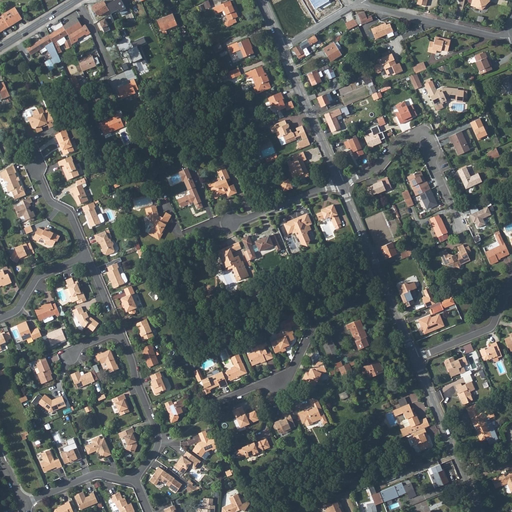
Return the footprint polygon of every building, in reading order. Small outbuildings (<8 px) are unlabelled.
[(112,13),(119,10),(122,15),(128,11),(122,0),(115,0),(107,5),(106,5),(110,10),(112,13)] [(223,10),(228,19),(225,21),(226,24),(228,26),(233,23),(233,22),(237,20),(236,17),(238,16),(235,9),(234,9),(229,0),(227,0),(213,7),(216,13),(223,10)] [(309,0),(315,9),(330,1),(329,0),(309,0)] [(97,4),(92,7),(98,16),(108,11),(110,10),(106,5),(104,1),(98,5),(97,4)] [(199,5),(201,11),(212,7),(209,1),(199,5)] [(15,8),(0,17),(0,32),(22,19),(15,8)] [(138,23),(133,12),(129,14),(135,25),(138,23)] [(370,14),(366,16),(364,12),(359,14),(362,24),(373,20),(370,14)] [(114,16),(112,14),(105,18),(100,21),(106,32),(112,29),(109,24),(115,20),(114,16)] [(178,24),(174,14),(158,20),(162,31),(178,24)] [(76,19),(63,27),(67,37),(69,40),(71,45),(76,42),(77,39),(83,36),(85,37),(89,35),(85,26),(81,28),(76,19)] [(357,25),(354,19),(345,24),(349,30),(355,26),(357,25)] [(394,32),(390,24),(385,26),(384,24),(371,29),(376,39),(394,32)] [(50,35),(56,49),(58,48),(64,44),(66,50),(72,48),(71,45),(69,40),(66,42),(64,39),(67,37),(63,27),(50,35)] [(50,35),(27,48),(31,55),(46,47),(53,59),(58,56),(56,49),(53,43),(50,35)] [(319,41),(316,36),(293,49),(300,59),(306,55),(307,57),(311,54),(307,48),(319,41)] [(145,38),(132,43),(134,48),(128,51),(123,54),(125,59),(127,58),(130,64),(134,63),(134,64),(143,59),(144,58),(139,46),(147,43),(145,38)] [(242,50),(245,57),(255,53),(252,45),(253,45),(249,38),(229,47),(232,54),(242,50)] [(444,40),(444,42),(435,40),(435,43),(431,42),(429,49),(450,41),(444,40)] [(433,51),(433,50),(442,51),(442,50),(448,51),(451,41),(450,41),(429,49),(429,50),(433,51)] [(334,43),(324,49),(331,61),(342,55),(339,51),(342,49),(338,42),(335,44),(334,43)] [(221,43),(214,47),(217,53),(224,49),(221,43)] [(476,63),(482,75),(492,71),(491,67),(493,66),(490,60),(489,60),(486,53),(475,57),(478,62),(476,63)] [(384,59),(379,62),(381,67),(380,68),(378,67),(376,68),(375,70),(376,74),(379,75),(381,74),(382,72),(385,70),(388,78),(393,75),(393,76),(403,72),(399,64),(395,66),(393,62),(395,61),(392,56),(391,56),(384,59)] [(92,58),(78,64),(82,74),(90,70),(89,68),(95,66),(92,58)] [(427,70),(424,64),(414,69),(416,75),(427,70)] [(264,67),(246,74),(248,80),(255,77),(256,81),(258,80),(260,85),(256,87),(259,94),(273,88),(271,81),(269,76),(267,77),(266,75),(267,74),(264,67)] [(235,79),(242,76),(239,69),(232,71),(235,79)] [(336,77),(332,69),(325,72),(328,80),(336,77)] [(235,79),(232,71),(228,73),(226,74),(229,81),(235,79)] [(322,82),(317,71),(308,75),(313,85),(322,82)] [(500,78),(509,93),(511,91),(511,77),(509,73),(500,78)] [(423,88),(416,75),(409,77),(416,91),(423,88)] [(76,78),(69,81),(75,95),(82,92),(76,78)] [(457,101),(457,102),(464,102),(464,98),(467,98),(468,91),(458,90),(442,88),(437,90),(433,80),(425,84),(438,111),(444,109),(443,105),(444,104),(443,102),(449,100),(457,101)] [(0,100),(10,96),(4,82),(0,83),(0,100)] [(129,99),(131,97),(133,102),(139,99),(138,98),(142,96),(136,82),(131,84),(132,86),(124,90),(127,99),(129,99)] [(376,93),(376,92),(373,86),(367,88),(370,95),(376,93)] [(123,101),(127,99),(124,90),(119,92),(123,101)] [(272,105),(274,109),(277,108),(279,112),(288,108),(284,100),(286,99),(283,92),(270,98),(273,104),(272,105)] [(330,103),(329,102),(332,100),(329,93),(318,98),(322,107),(330,103)] [(379,99),(376,93),(370,95),(373,102),(379,99)] [(413,117),(418,115),(413,104),(407,107),(407,106),(405,101),(396,105),(398,110),(399,112),(395,114),(400,125),(410,120),(414,119),(413,117)] [(87,105),(81,108),(84,115),(90,112),(87,105)] [(41,108),(31,112),(33,115),(26,118),(29,125),(30,126),(30,128),(35,129),(36,133),(42,131),(39,126),(42,125),(43,127),(47,125),(48,128),(55,125),(49,112),(44,115),(41,108)] [(341,128),(336,117),(339,115),(337,110),(325,115),(333,131),(341,128)] [(385,123),(382,116),(376,118),(380,126),(385,123)] [(106,142),(113,139),(111,135),(124,130),(119,117),(115,119),(115,120),(115,121),(107,124),(108,126),(106,127),(105,124),(100,126),(106,142)] [(298,138),(301,137),(299,131),(294,133),(293,131),(292,131),(290,128),(292,127),(290,124),(288,125),(286,122),(272,127),(274,135),(278,133),(281,139),(285,137),(286,141),(293,139),(294,141),(294,142),(297,141),(298,138)] [(372,132),(364,135),(369,149),(382,143),(380,139),(384,138),(382,131),(380,132),(377,125),(370,128),(372,132)] [(73,151),(66,136),(68,135),(65,128),(60,131),(58,133),(55,135),(63,155),(73,151)] [(455,143),(460,155),(471,149),(463,130),(450,136),(453,143),(455,143)] [(349,148),(353,159),(363,155),(355,137),(342,143),(345,150),(349,148)] [(304,174),(306,178),(311,176),(304,161),(307,160),(305,153),(293,157),(295,162),(289,164),(291,169),(290,171),(293,177),(295,178),(299,177),(300,178),(302,175),(304,174)] [(60,167),(65,178),(66,177),(67,180),(78,175),(75,170),(74,170),(71,162),(72,162),(70,157),(57,163),(59,167),(60,167)] [(0,172),(0,177),(1,179),(3,178),(4,182),(7,182),(8,185),(5,187),(7,193),(11,191),(14,200),(25,196),(21,187),(20,187),(18,182),(16,182),(14,179),(16,178),(14,174),(16,174),(13,165),(0,172)] [(225,195),(226,192),(228,193),(229,198),(239,194),(236,187),(232,189),(229,182),(234,181),(228,167),(219,171),(223,178),(227,176),(228,180),(218,184),(216,187),(213,188),(217,198),(225,195)] [(472,177),(467,167),(462,169),(459,171),(467,189),(483,182),(479,173),(472,177)] [(187,183),(190,191),(191,191),(192,193),(191,193),(192,195),(180,201),(183,208),(190,205),(191,207),(194,205),(193,203),(195,202),(197,205),(200,210),(204,208),(202,203),(203,203),(197,190),(196,190),(196,189),(197,188),(189,170),(170,178),(175,188),(187,183)] [(429,185),(428,181),(427,181),(424,177),(422,178),(420,172),(408,177),(414,192),(415,191),(417,195),(420,194),(424,192),(423,188),(429,186),(429,185)] [(69,189),(71,193),(73,192),(78,205),(88,201),(81,184),(86,182),(84,178),(75,181),(77,186),(69,189)] [(285,192),(309,182),(307,179),(292,185),(290,180),(281,183),(285,192)] [(378,194),(379,195),(392,189),(388,179),(374,185),(375,186),(371,188),(374,196),(378,194)] [(177,198),(191,194),(189,190),(176,195),(177,198)] [(412,198),(408,190),(404,193),(407,200),(412,198)] [(424,192),(420,194),(426,209),(437,204),(430,190),(424,192)] [(22,205),(14,209),(18,218),(23,216),(24,221),(26,220),(28,223),(33,221),(31,218),(34,217),(32,212),(29,213),(29,211),(27,210),(26,210),(25,209),(30,207),(29,203),(31,203),(29,198),(22,201),(24,205),(22,205)] [(415,205),(412,198),(407,200),(410,207),(415,205)] [(93,203),(81,207),(83,212),(84,212),(88,222),(87,223),(89,228),(95,226),(95,227),(100,225),(100,224),(104,223),(104,221),(102,216),(100,215),(97,217),(94,209),(96,208),(93,203)] [(343,225),(340,218),(339,219),(338,216),(339,216),(338,213),(335,206),(328,209),(328,210),(323,212),(323,213),(318,215),(320,221),(325,219),(326,220),(332,217),(333,219),(334,218),(335,221),(334,221),(337,228),(337,227),(342,225),(343,225)] [(491,214),(487,206),(469,215),(473,223),(474,222),(477,227),(485,224),(482,218),(491,214)] [(162,235),(165,230),(161,228),(163,224),(165,225),(170,217),(165,214),(163,218),(159,216),(155,208),(145,212),(148,218),(150,217),(150,219),(149,222),(154,224),(148,234),(157,239),(160,234),(162,235)] [(295,221),(286,225),(289,233),(293,231),(294,233),(294,234),(297,233),(299,238),(300,237),(303,245),(311,242),(308,235),(309,234),(308,233),(312,231),(310,226),(313,225),(308,215),(299,219),(299,221),(296,223),(295,221)] [(442,218),(441,218),(439,215),(430,219),(432,222),(431,223),(438,238),(447,234),(444,228),(446,227),(442,218)] [(33,232),(30,226),(24,228),(27,234),(33,232)] [(42,240),(45,240),(46,244),(51,246),(53,246),(56,241),(57,241),(60,236),(49,231),(49,232),(43,229),(43,230),(38,228),(32,239),(36,241),(37,238),(42,240)] [(98,242),(99,244),(100,244),(103,250),(104,250),(106,255),(107,256),(113,253),(115,251),(113,245),(114,244),(113,242),(111,241),(110,239),(108,239),(106,235),(105,231),(94,236),(97,242),(98,242)] [(502,246),(487,253),(492,265),(500,261),(499,259),(511,254),(501,233),(496,234),(502,246)] [(271,237),(256,243),(258,246),(253,248),(252,246),(247,248),(252,261),(258,259),(256,254),(260,252),(260,253),(275,247),(279,245),(276,235),(271,238),(271,237)] [(250,237),(243,240),(247,248),(252,246),(253,245),(250,237)] [(400,254),(395,242),(382,247),(387,259),(400,254)] [(16,263),(19,257),(21,256),(23,259),(31,256),(30,255),(26,244),(26,243),(15,248),(15,250),(10,258),(11,260),(16,263)] [(26,244),(30,255),(34,253),(30,243),(26,244)] [(227,252),(231,250),(233,252),(243,249),(241,244),(226,250),(227,252)] [(466,248),(464,245),(459,247),(461,252),(453,256),(450,255),(447,250),(440,253),(446,265),(448,265),(452,263),(456,264),(457,267),(461,268),(462,265),(472,260),(468,254),(466,248)] [(416,254),(412,246),(407,248),(408,251),(402,254),(404,259),(416,255),(416,254)] [(225,264),(226,264),(228,268),(234,266),(235,268),(239,277),(240,276),(242,280),(250,277),(244,264),(242,265),(242,263),(239,257),(235,259),(233,252),(231,250),(227,252),(226,250),(220,253),(225,264)] [(114,289),(119,287),(119,286),(125,284),(124,283),(127,282),(127,281),(125,274),(123,274),(120,275),(117,269),(119,268),(117,263),(107,267),(109,271),(107,272),(112,284),(114,289)] [(0,286),(0,285),(2,284),(3,286),(12,282),(8,273),(5,275),(3,270),(0,271),(0,286)] [(68,287),(67,287),(70,294),(72,297),(70,298),(72,302),(78,300),(79,303),(86,300),(83,292),(81,293),(78,287),(80,287),(77,281),(73,283),(71,278),(65,280),(67,283),(68,287)] [(415,289),(417,288),(415,282),(410,284),(407,282),(400,286),(403,294),(402,294),(407,307),(415,303),(413,299),(418,297),(415,289)] [(122,299),(124,303),(122,304),(124,308),(126,308),(127,312),(129,311),(131,316),(135,315),(136,313),(135,309),(137,308),(132,295),(135,294),(132,286),(125,289),(128,296),(122,299)] [(425,290),(427,296),(433,294),(430,288),(425,290)] [(424,298),(428,307),(437,303),(433,294),(427,296),(424,298)] [(444,309),(453,306),(451,301),(442,304),(444,309)] [(46,304),(47,306),(35,311),(39,321),(43,319),(45,322),(47,322),(52,320),(54,318),(53,315),(55,314),(51,306),(50,302),(46,304)] [(56,316),(60,314),(59,312),(56,304),(51,306),(55,314),(56,316)] [(434,313),(444,309),(442,304),(432,309),(434,313)] [(76,316),(78,322),(80,321),(81,325),(85,328),(87,326),(93,331),(99,322),(92,317),(91,318),(88,316),(86,312),(83,313),(81,307),(72,311),(75,317),(76,316)] [(281,350),(281,351),(286,349),(285,346),(292,343),(291,340),(295,339),(292,334),(294,333),(291,326),(299,322),(296,313),(289,316),(290,318),(283,321),(285,328),(281,330),(282,332),(277,333),(279,338),(271,342),(276,352),(281,350)] [(440,315),(431,318),(430,316),(419,321),(425,335),(441,328),(439,324),(443,322),(440,315)] [(140,327),(142,334),(141,335),(142,340),(153,335),(153,334),(146,318),(135,323),(137,328),(140,327)] [(361,318),(347,324),(349,329),(352,328),(355,336),(367,332),(361,318)] [(26,321),(16,325),(23,341),(32,337),(33,340),(38,338),(34,329),(30,331),(26,321)] [(52,345),(67,339),(63,328),(47,334),(52,345)] [(0,333),(0,350),(2,350),(0,345),(9,342),(8,340),(5,334),(5,332),(0,333)] [(369,344),(366,337),(368,336),(367,332),(355,336),(360,348),(369,344)] [(331,336),(322,340),(326,349),(335,345),(331,336)] [(485,355),(486,359),(490,358),(490,359),(494,357),(498,356),(499,357),(502,355),(497,341),(491,344),(492,347),(489,348),(487,347),(481,350),(483,356),(485,355)] [(267,353),(265,347),(269,345),(267,342),(264,343),(263,343),(252,347),(253,348),(248,349),(247,351),(248,354),(252,365),(261,362),(261,363),(266,361),(264,354),(267,353)] [(142,352),(148,367),(160,362),(157,352),(154,347),(153,347),(151,343),(142,347),(144,351),(142,352)] [(464,345),(466,353),(473,351),(471,343),(464,345)] [(339,353),(335,345),(326,349),(329,357),(339,353)] [(100,351),(96,353),(103,369),(104,370),(108,368),(110,371),(118,368),(115,362),(113,363),(113,360),(114,360),(109,349),(101,353),(100,351)] [(266,361),(274,358),(271,351),(267,353),(264,354),(266,361)] [(311,354),(314,360),(321,357),(319,352),(318,351),(311,354)] [(238,353),(230,357),(234,366),(230,367),(230,369),(225,371),(226,372),(223,373),(226,380),(229,379),(230,380),(236,378),(235,376),(238,375),(238,376),(246,372),(246,371),(243,362),(242,362),(238,353)] [(469,363),(465,356),(459,358),(460,360),(456,362),(454,356),(446,359),(445,363),(448,369),(450,368),(451,370),(450,370),(452,376),(461,372),(462,373),(467,371),(464,365),(469,363)] [(44,357),(32,362),(34,365),(36,364),(40,373),(37,374),(41,383),(52,379),(49,373),(47,369),(49,368),(44,357)] [(315,363),(312,365),(308,372),(304,370),(300,379),(314,386),(318,378),(319,379),(322,373),(327,371),(321,358),(314,361),(315,363)] [(367,369),(370,375),(383,369),(378,358),(361,365),(363,371),(367,369)] [(340,370),(342,376),(353,371),(351,366),(357,363),(356,360),(334,369),(335,373),(340,370)] [(198,369),(193,371),(198,381),(201,380),(204,387),(200,388),(203,395),(210,392),(209,388),(218,384),(219,387),(228,384),(226,380),(223,373),(222,371),(202,379),(198,369)] [(95,381),(91,372),(84,375),(83,373),(82,372),(80,373),(79,371),(71,374),(77,389),(95,381)] [(151,381),(154,388),(153,388),(155,394),(158,395),(161,394),(161,391),(166,389),(159,371),(150,375),(153,380),(151,381)] [(458,389),(460,393),(459,394),(460,397),(462,397),(463,399),(462,400),(464,405),(470,403),(470,401),(475,399),(473,395),(474,395),(472,392),(477,390),(473,382),(464,386),(462,383),(457,385),(459,389),(458,389)] [(66,406),(62,397),(51,401),(49,400),(50,399),(44,394),(38,403),(51,412),(66,406)] [(116,403),(121,416),(129,412),(126,404),(128,404),(126,399),(127,399),(125,394),(113,399),(115,404),(116,403)] [(166,407),(168,411),(169,410),(170,413),(168,416),(171,423),(176,420),(179,416),(178,414),(183,412),(180,407),(184,406),(181,399),(174,402),(175,403),(173,404),(171,400),(166,403),(167,406),(166,407)] [(318,401),(313,399),(309,400),(312,407),(314,405),(315,408),(308,411),(308,412),(305,414),(304,411),(298,413),(302,424),(305,423),(306,427),(313,424),(312,423),(320,420),(322,425),(327,423),(322,411),(318,401)] [(424,428),(431,425),(427,417),(419,420),(416,413),(413,415),(412,413),(414,412),(410,403),(393,410),(396,415),(402,412),(405,419),(407,418),(410,425),(404,427),(405,430),(401,431),(403,436),(410,434),(424,428)] [(469,407),(473,419),(479,416),(478,413),(481,411),(480,409),(477,411),(474,405),(469,407)] [(244,426),(258,420),(254,411),(245,415),(241,406),(233,410),(238,423),(242,421),(244,426)] [(286,431),(291,429),(290,428),(295,426),(291,416),(295,415),(292,407),(288,409),(290,413),(284,416),(285,419),(279,421),(279,420),(273,422),(274,424),(273,424),(273,425),(272,426),(273,427),(273,428),(274,429),(275,429),(276,429),(277,433),(281,431),(285,430),(286,431)] [(288,409),(287,407),(281,410),(283,416),(284,416),(290,413),(288,409)] [(474,424),(480,438),(481,438),(483,441),(488,439),(490,444),(499,441),(489,418),(495,415),(491,407),(481,411),(478,413),(479,416),(473,419),(475,423),(474,424)] [(124,437),(128,446),(126,450),(134,453),(137,446),(136,442),(137,442),(136,440),(133,433),(134,433),(133,428),(119,433),(120,438),(124,437)] [(418,443),(421,450),(430,446),(425,435),(427,434),(424,428),(410,434),(414,444),(418,443)] [(29,439),(28,436),(31,435),(29,431),(21,434),(25,441),(29,439)] [(192,449),(201,456),(205,450),(212,447),(212,448),(218,446),(213,437),(209,438),(207,433),(199,436),(201,440),(202,442),(200,442),(198,441),(198,440),(192,449)] [(100,436),(92,439),(93,443),(85,446),(88,454),(99,450),(102,458),(111,455),(104,438),(101,439),(100,436)] [(245,455),(245,456),(248,457),(257,453),(257,452),(269,447),(266,438),(253,443),(253,442),(249,444),(249,445),(247,446),(246,445),(242,447),(242,448),(235,451),(238,458),(245,455)] [(73,461),(78,460),(78,461),(82,459),(78,448),(66,453),(66,451),(61,454),(65,464),(73,461)] [(50,450),(41,454),(44,462),(40,463),(44,472),(50,470),(49,469),(56,466),(57,468),(62,466),(59,459),(54,461),(50,450)] [(182,456),(173,466),(183,473),(189,465),(195,469),(201,461),(197,458),(187,451),(183,457),(182,456)] [(175,479),(158,468),(156,471),(157,471),(149,482),(155,485),(158,481),(162,482),(169,487),(169,488),(177,493),(182,484),(174,479),(175,479)] [(448,482),(442,469),(433,473),(439,486),(448,482)] [(507,483),(511,492),(511,491),(511,471),(508,473),(507,474),(501,477),(499,477),(493,479),(496,488),(507,483)] [(407,492),(409,498),(417,495),(411,483),(404,485),(402,482),(380,492),(384,502),(407,492)] [(188,493),(197,489),(189,483),(186,487),(188,493)] [(98,502),(93,492),(89,493),(90,495),(87,496),(87,498),(85,499),(82,491),(74,495),(80,509),(98,502)] [(114,502),(117,507),(119,508),(120,511),(133,511),(135,511),(131,503),(128,504),(125,497),(122,498),(120,492),(110,496),(113,503),(114,502)] [(238,493),(229,497),(232,503),(222,507),(221,511),(235,511),(239,510),(239,509),(241,508),(244,511),(250,504),(249,501),(243,504),(238,493)] [(213,511),(215,505),(212,504),(212,498),(202,497),(202,504),(204,504),(204,508),(196,507),(196,511),(213,511)] [(426,499),(414,504),(416,509),(429,505),(426,499)] [(73,511),(72,508),(69,501),(65,503),(65,505),(60,507),(61,507),(55,510),(53,511),(73,511)] [(332,504),(331,503),(326,505),(326,511),(343,511),(344,510),(342,507),(341,508),(339,504),(341,504),(338,501),(332,504)]
